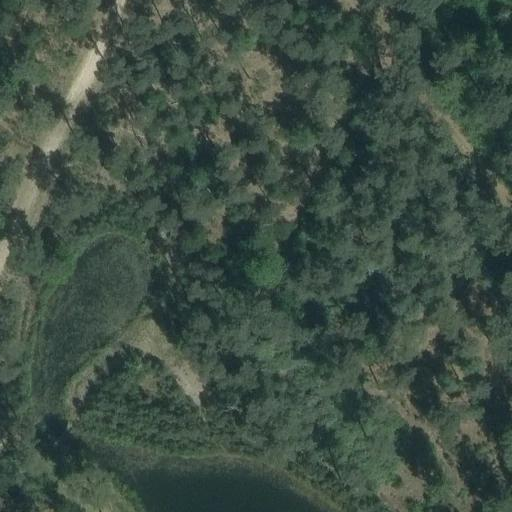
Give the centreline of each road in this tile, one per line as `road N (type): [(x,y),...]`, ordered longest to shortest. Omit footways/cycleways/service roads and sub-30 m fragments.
road 1 (track): [(511,232),(327,0)]
road 2 (track): [(122,0),(0,261)]
